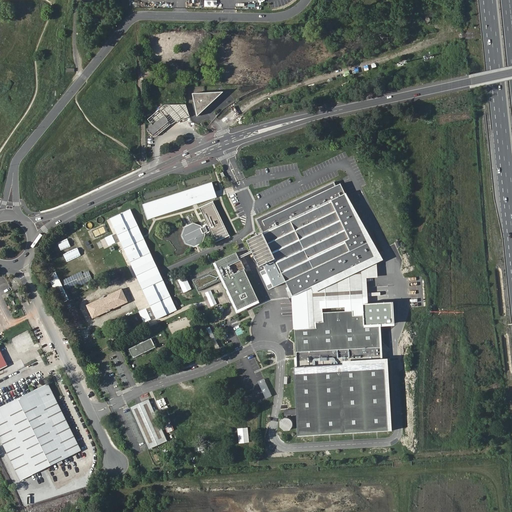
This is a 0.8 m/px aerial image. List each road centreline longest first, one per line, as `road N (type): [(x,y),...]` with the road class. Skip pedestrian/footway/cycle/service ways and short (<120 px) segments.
road 1 (secondary): [(71,210),(259,131),(511,72)]
road 2 (unclassified): [(307,0),(283,17),(136,16),(13,172)]
road 3 (motorway): [(488,0),(511,234)]
road 4 (unclassified): [(115,463),(26,281)]
